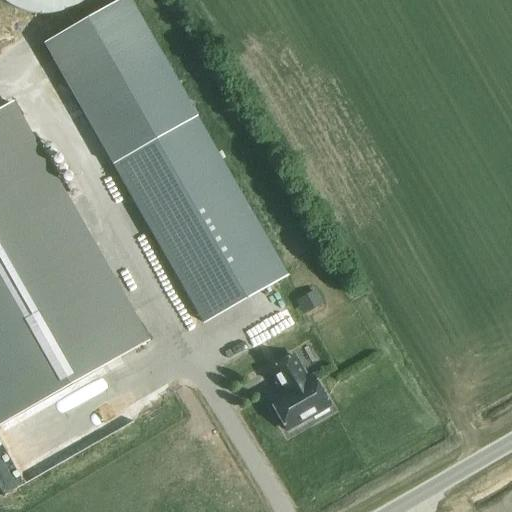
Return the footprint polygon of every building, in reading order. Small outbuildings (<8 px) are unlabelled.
[(0,0),(9,6),(20,11),(31,14),(43,15),(54,14),(66,11),(76,6),(84,0),(0,0)] [(201,322),(285,275),(128,0),(127,0),(46,48),(201,322)] [(0,110),(0,423),(144,342),(9,105),(0,110)] [(261,311),(275,300),(268,291),(254,302),(261,311)] [(232,359),(252,352),(248,341),(228,348),(232,359)] [(282,394),(269,402),(285,431),(312,416),(314,420),(328,412),(325,408),(328,406),(312,377),(307,380),(293,355),(268,369),(282,394)] [(153,405),(171,397),(167,387),(149,395),(153,405)] [(0,428),(0,439),(12,433),(7,425),(0,428)]
